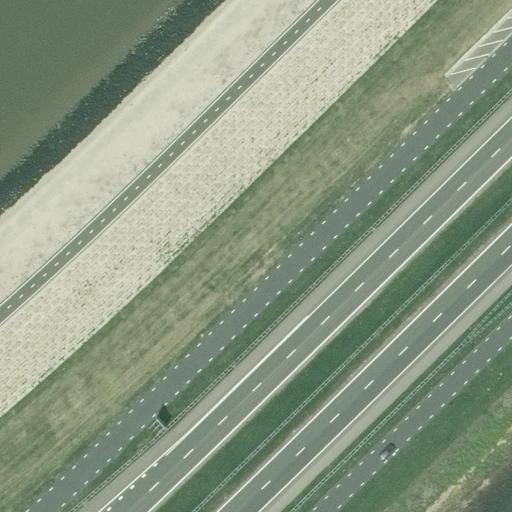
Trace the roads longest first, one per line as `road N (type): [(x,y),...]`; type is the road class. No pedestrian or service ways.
road 1 (unclassified): [(41,511),(511,48)]
road 2 (motorway): [(511,137),(127,511)]
road 3 (motorway): [(240,511),(511,245)]
road 4 (unclassified): [(322,511),(511,325)]
